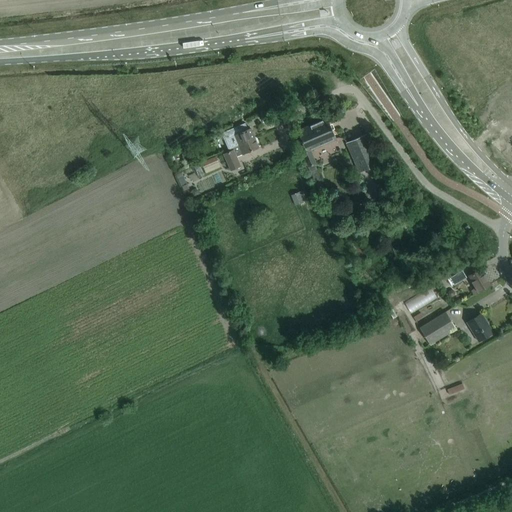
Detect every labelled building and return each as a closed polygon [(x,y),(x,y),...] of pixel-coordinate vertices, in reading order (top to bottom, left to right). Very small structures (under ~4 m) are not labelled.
[(297,131),(301,140),(306,151),(302,153),(308,167),(316,164),(310,150),(336,138),(327,118),(297,131)] [(232,148),(255,138),(250,128),(247,129),(244,123),(221,133),(229,151),(233,150),(232,148)] [(378,164),(369,144),(365,134),(346,143),(359,172),(378,164)] [(233,150),(229,151),(223,154),(230,170),(240,166),(236,157),(249,151),(259,147),(255,138),(232,148),(233,150)] [(220,167),(215,156),(201,162),(206,174),(220,167)] [(299,192),(290,195),(295,206),(303,203),(303,202),(307,200),(303,191),(299,192)] [(481,268),(472,274),(468,276),(475,288),(470,291),(473,295),(490,284),(481,268)] [(462,270),(447,279),(451,286),(466,277),(462,270)] [(415,301),(442,291),(438,281),(411,291),(415,301)] [(444,312),(419,328),(429,345),(455,329),(444,312)] [(481,313),(473,318),(466,323),(478,342),(493,332),(481,313)]
